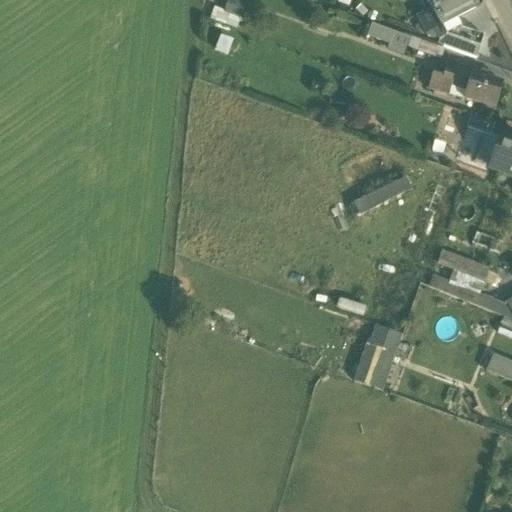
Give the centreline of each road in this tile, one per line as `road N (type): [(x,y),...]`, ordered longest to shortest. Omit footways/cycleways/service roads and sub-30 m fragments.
road 1 (track): [(193,0),(163,270)]
road 2 (track): [(148,511),(139,490),(163,270)]
